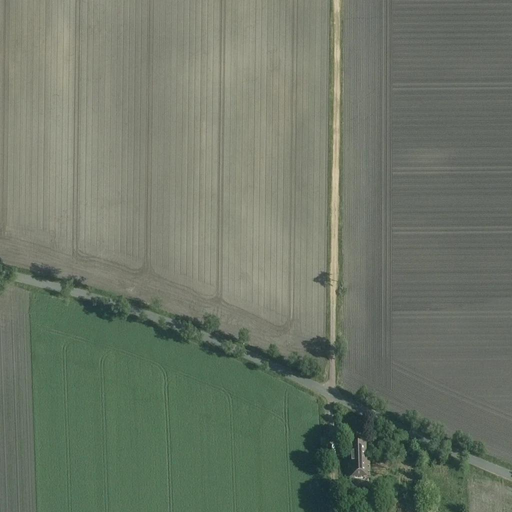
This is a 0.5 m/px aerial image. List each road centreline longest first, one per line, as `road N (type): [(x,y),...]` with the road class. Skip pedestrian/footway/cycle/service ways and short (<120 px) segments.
road 1 (unclassified): [(511,476),(226,345),(0,273)]
road 2 (track): [(337,0),(333,344)]
